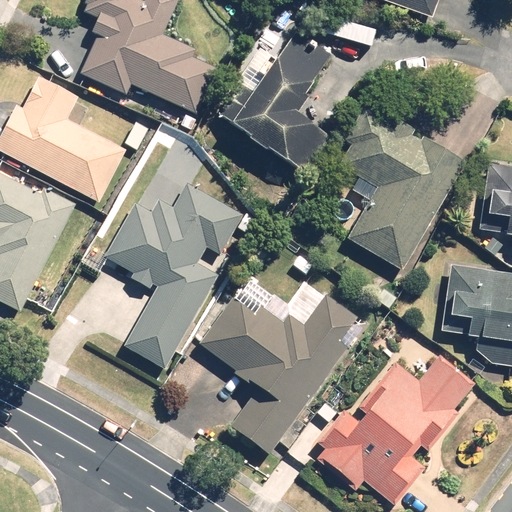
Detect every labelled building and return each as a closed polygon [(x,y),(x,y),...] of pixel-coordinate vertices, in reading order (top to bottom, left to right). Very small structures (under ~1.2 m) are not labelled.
[(84,0),(72,30),(93,39),(76,82),(123,100),(127,88),(195,115),(213,69),(190,59),(192,53),(161,40),(177,0),(139,0),(138,4),(129,0),(84,0)] [(367,0),(426,21),(433,0),(367,0)] [(325,65),(277,33),(214,128),(296,183),(323,143),(289,119),(325,65)] [(3,120),(0,126),(0,158),(93,209),(122,155),(62,122),(73,102),(34,81),(10,124),(3,120)] [(397,274),(460,164),(417,140),(415,144),(408,140),(411,134),(389,121),(386,127),(358,111),(337,148),(344,152),(333,170),(372,193),(343,243),(397,274)] [(511,171),(482,167),(472,237),(498,240),(496,250),(511,260),(511,171)] [(0,308),(13,316),(72,210),(41,192),(36,201),(0,181),(0,308)] [(162,373),(213,278),(192,267),(201,251),(217,260),(239,218),(182,188),(170,210),(135,191),(97,262),(127,278),(124,284),(141,293),(144,288),(151,292),(120,350),(162,373)] [(511,277),(447,268),(447,286),(438,286),(436,336),(460,337),(460,345),(474,345),(474,358),(487,368),(511,369),(511,277)] [(262,460),(344,350),(335,344),(354,319),(324,296),(299,330),(282,318),(277,325),(255,309),(248,318),(225,301),(190,349),(252,395),(225,432),(262,460)] [(411,462),(471,388),(434,359),(414,384),(391,365),(347,420),(339,413),(303,457),(349,494),(356,484),(387,509),(419,468),(411,462)]
